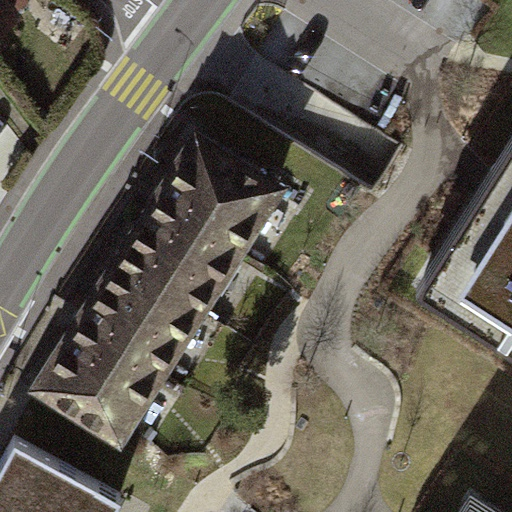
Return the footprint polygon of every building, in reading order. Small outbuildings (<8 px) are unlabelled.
[(0,0),(0,97),(2,96),(0,92),(0,42),(31,17),(18,0),(0,0)] [(303,185),(207,125),(44,383),(141,443),(303,185)] [(511,166),(434,316),(511,356),(511,166)] [(126,511),(135,495),(31,437),(0,492),(0,511),(126,511)] [(511,511),(511,508),(479,491),(468,511),(511,511)]
